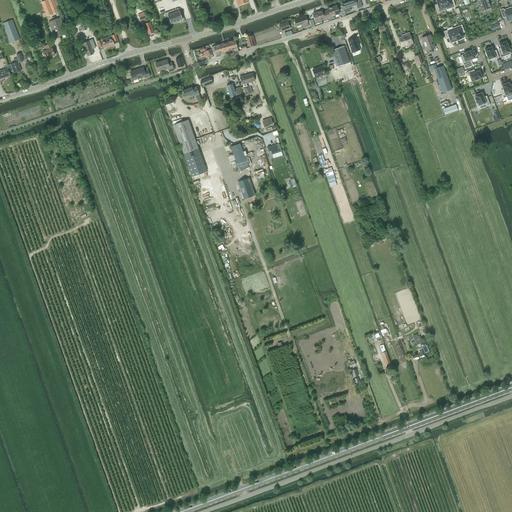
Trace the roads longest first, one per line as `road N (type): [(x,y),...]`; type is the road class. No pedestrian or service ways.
road 1 (primary): [(181,511),(511,387)]
road 2 (unclassified): [(203,511),(511,396)]
road 3 (unclassified): [(191,68),(398,0)]
road 4 (residential): [(0,100),(182,39)]
road 5 (residential): [(182,39),(307,0)]
